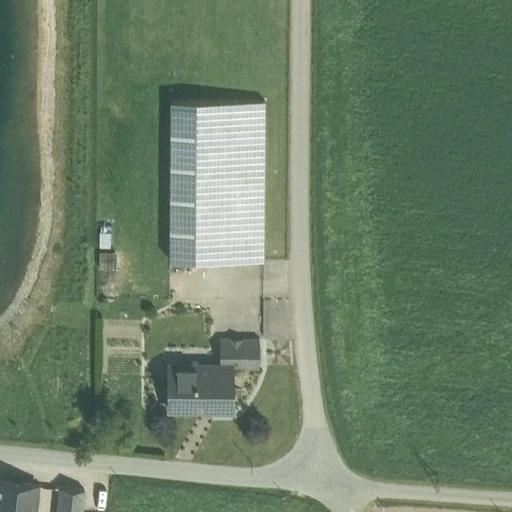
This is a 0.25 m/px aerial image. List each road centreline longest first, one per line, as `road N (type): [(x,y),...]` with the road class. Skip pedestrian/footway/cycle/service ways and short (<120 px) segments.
road 1 (unclassified): [(303,0),(300,302),(333,484)]
road 2 (unclassified): [(0,455),(333,484)]
road 3 (unclassified): [(333,484),(511,500)]
